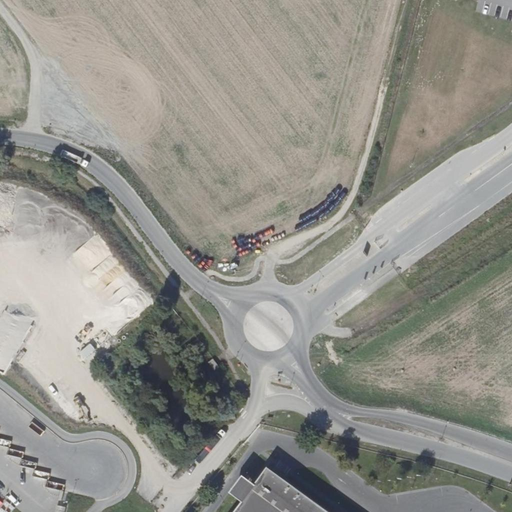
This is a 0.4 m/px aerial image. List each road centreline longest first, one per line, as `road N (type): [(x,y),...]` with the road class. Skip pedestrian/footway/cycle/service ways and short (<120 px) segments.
road 1 (unclassified): [(235,310),(184,268),(95,163),(54,143),(0,136)]
road 2 (track): [(306,322),(352,332),(511,236)]
road 3 (unclassified): [(511,466),(322,404)]
road 4 (track): [(0,8),(35,64),(32,139)]
road 5 (unclassified): [(290,359),(306,332),(298,302),(259,290),(235,310)]
road 6 (unclassified): [(171,511),(254,410)]
road 7 (unknown): [(0,415),(59,460),(109,475)]
